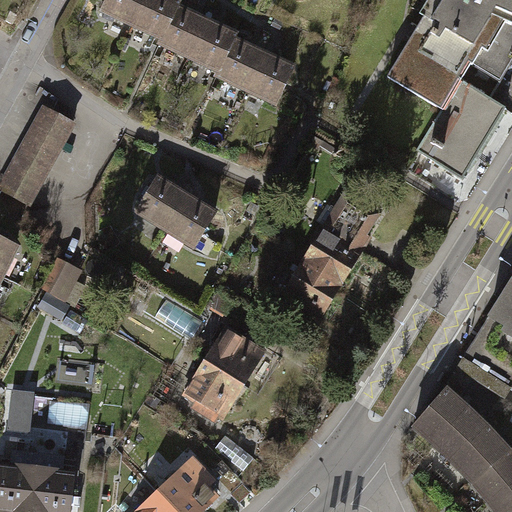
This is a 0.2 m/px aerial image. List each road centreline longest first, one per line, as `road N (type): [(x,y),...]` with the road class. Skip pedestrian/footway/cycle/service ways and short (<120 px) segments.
road 1 (tertiary): [(511,188),(479,220),(372,389),(346,455)]
road 2 (tertiary): [(346,455),(390,421),(511,228)]
